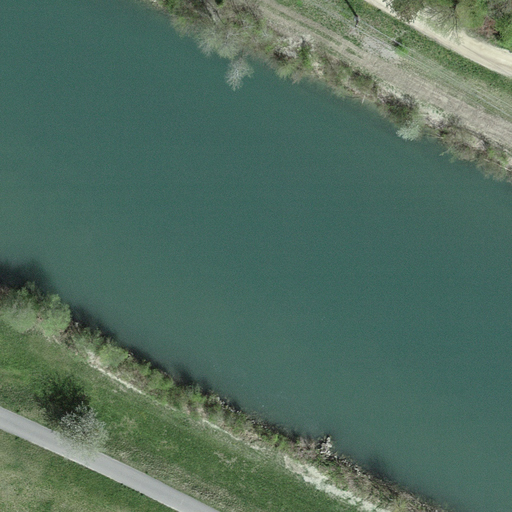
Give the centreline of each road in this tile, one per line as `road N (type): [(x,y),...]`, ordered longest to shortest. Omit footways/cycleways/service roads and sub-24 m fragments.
road 1 (unclassified): [(199,511),(0,417)]
road 2 (track): [(381,0),(511,67)]
